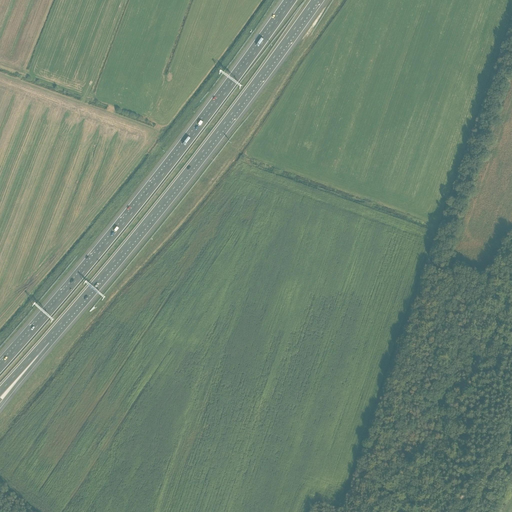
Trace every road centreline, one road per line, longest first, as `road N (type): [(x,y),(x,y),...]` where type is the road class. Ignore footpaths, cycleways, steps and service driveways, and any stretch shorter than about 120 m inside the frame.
road 1 (motorway): [(292,0),(148,193),(0,368)]
road 2 (motorway): [(47,338),(181,179),(315,0)]
